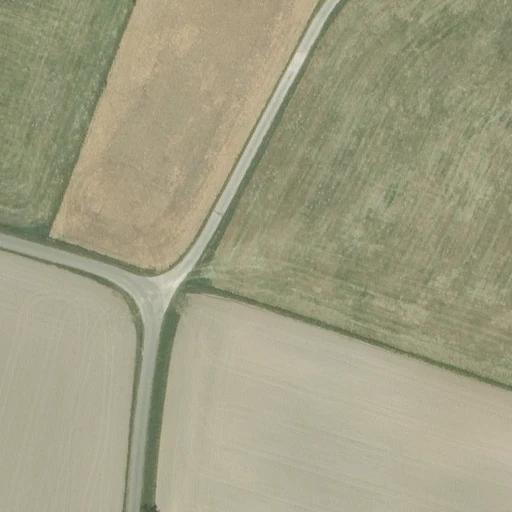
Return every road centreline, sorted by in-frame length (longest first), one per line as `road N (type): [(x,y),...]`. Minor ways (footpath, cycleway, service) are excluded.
road 1 (unclassified): [(150,300),(193,258),(333,0)]
road 2 (unclassified): [(134,511),(150,300)]
road 3 (unclassified): [(150,300),(118,274),(0,241)]
